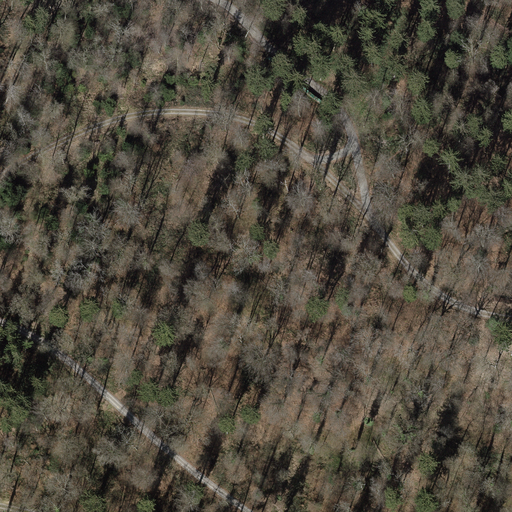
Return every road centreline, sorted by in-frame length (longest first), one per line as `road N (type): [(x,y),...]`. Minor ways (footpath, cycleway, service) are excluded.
road 1 (track): [(511,318),(435,292),(320,165),(232,115),(125,117),(0,179)]
road 2 (track): [(248,511),(59,353),(0,322)]
road 3 (track): [(209,0),(242,19),(344,115),(364,210)]
